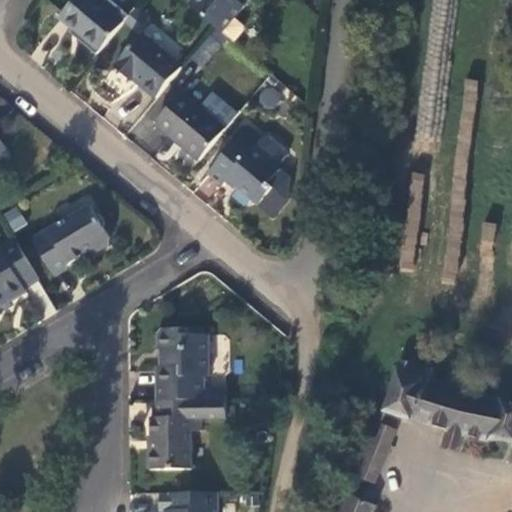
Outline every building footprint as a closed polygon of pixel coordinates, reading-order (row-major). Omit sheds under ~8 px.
[(68,0),(59,12),(99,45),(123,15),(105,0),(68,0)] [(188,0),(213,20),(233,38),(243,25),(242,19),(233,11),(242,0),(188,0)] [(132,73),(154,92),(181,59),(143,29),(115,63),(128,74),(132,73)] [(210,35),(189,55),(199,66),(220,46),(210,35)] [(156,117),(198,153),(224,122),(182,86),(156,117)] [(248,120),(207,169),(220,180),(225,173),(257,200),(272,183),(265,177),(279,161),(254,140),(261,131),(248,120)] [(408,172),(401,269),(415,270),(422,173),(408,172)] [(88,193),(30,228),(49,260),(87,238),(96,238),(108,231),(109,227),(88,193)] [(21,275),(35,266),(11,228),(0,235),(0,292),(23,279),(21,275)] [(155,355),(155,388),(203,387),(202,364),(207,363),(206,323),(183,324),(183,319),(154,319),(154,337),(160,343),(161,355),(155,355)] [(511,398),(428,375),(432,364),(399,354),(395,366),(382,405),(444,423),(461,428),(484,436),(495,433),(511,438),(506,458),(511,459),(511,398)] [(224,373),(203,373),(203,387),(224,387),(224,373)] [(224,404),(224,387),(203,387),(155,388),(153,388),(153,408),(151,407),(152,437),(149,437),(150,459),(192,458),(192,420),(201,420),(201,405),(224,404)] [(390,426),(375,421),(353,472),(370,478),(390,426)] [(456,447),(461,428),(444,423),(438,442),(456,447)] [(217,499),(215,479),(158,481),(159,502),(163,502),(163,511),(212,511),(212,499),(217,499)] [(351,492),(346,490),(335,511),(365,511),(371,500),(366,498),(370,489),(368,483),(360,480),(355,483),(351,492)]
